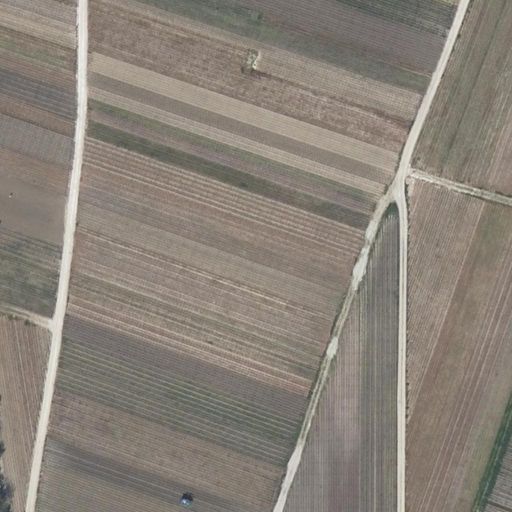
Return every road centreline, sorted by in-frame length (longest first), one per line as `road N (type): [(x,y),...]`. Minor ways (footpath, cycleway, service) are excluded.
road 1 (track): [(398,511),(398,182),(462,0)]
road 2 (track): [(81,0),(81,112),(67,252),(29,511)]
road 3 (track): [(276,511),(361,254),(398,182)]
